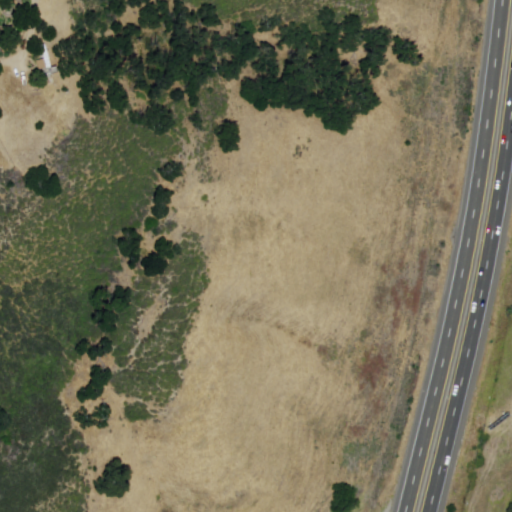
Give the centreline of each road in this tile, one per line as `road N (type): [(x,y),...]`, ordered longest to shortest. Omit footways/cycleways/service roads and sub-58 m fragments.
road 1 (trunk): [(504,0),(463,282),(407,511)]
road 2 (trunk): [(430,511),(485,283),(511,109)]
